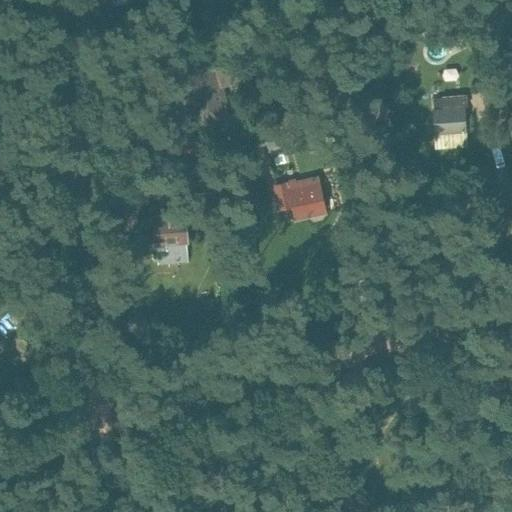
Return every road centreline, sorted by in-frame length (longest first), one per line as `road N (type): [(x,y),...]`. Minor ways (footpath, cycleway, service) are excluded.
road 1 (track): [(511,308),(0,461)]
road 2 (track): [(54,0),(84,436)]
